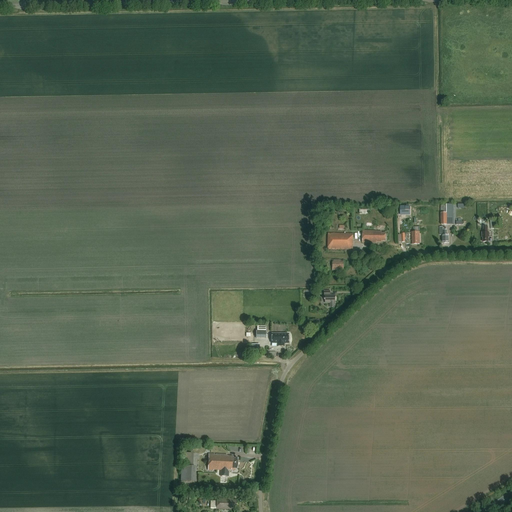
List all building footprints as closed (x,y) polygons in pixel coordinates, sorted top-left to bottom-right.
[(412,231),(412,244),(420,244),(420,231),(420,226),(414,227),(414,231),(412,231)] [(442,243),(449,243),(449,235),(447,235),(447,230),(443,230),(443,227),(440,227),(440,235),(442,235),(442,243)] [(363,231),(363,242),(377,242),(382,242),(382,241),(386,241),(386,233),(382,233),(382,232),(377,232),(377,231),(363,231)] [(353,250),(353,233),(328,233),(328,250),(353,250)] [(332,270),(344,270),(344,260),(332,260),(332,270)] [(330,291),(324,291),(324,296),(325,296),(325,299),(324,299),(324,300),(325,300),(325,303),(330,303),(330,307),(335,307),(335,303),(335,295),(330,295),(330,291)] [(288,343),(288,334),(272,334),(272,343),(277,343),(277,346),(285,346),(285,343),(288,343)] [(182,464),(182,480),(197,480),(197,462),(198,462),(198,452),(186,452),(186,462),(189,462),(189,465),(182,464)] [(208,470),(221,471),(221,476),(228,476),(229,470),(231,470),(231,468),(237,469),(238,458),(233,458),(233,456),(230,456),(227,455),(209,454),(208,470)] [(236,508),(236,500),(230,500),(230,499),(216,498),(216,508),(231,509),(231,508),(236,508)]
